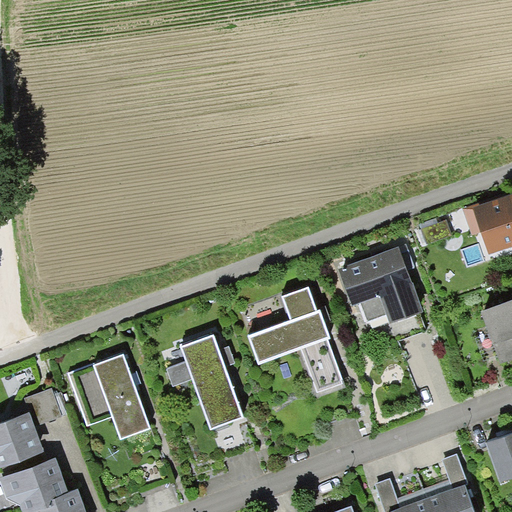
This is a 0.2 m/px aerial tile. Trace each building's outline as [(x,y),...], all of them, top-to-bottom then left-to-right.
[(511,193),(465,210),(475,240),(483,237),(489,254),(511,245),(511,193)] [(444,217),(417,226),(425,246),(451,237),(444,217)] [(409,243),(336,270),(349,307),(356,304),(363,324),(388,315),(391,323),(421,312),(407,274),(419,269),(409,243)] [(291,318),(245,335),(256,365),(299,349),(317,398),(345,388),(307,287),(283,296),(291,318)] [(511,307),(488,316),(504,357),(511,353),(511,307)] [(213,333),(179,345),(186,363),(166,370),(173,388),(191,381),(208,431),(242,419),(224,368),(234,364),(229,348),(219,351),(213,333)] [(125,355),(70,375),(89,424),(110,416),(120,440),(152,428),(125,355)] [(28,411),(0,421),(0,466),(47,449),(39,428),(67,418),(55,386),(23,398),(28,411)] [(511,431),(486,441),(500,481),(511,476),(511,431)] [(373,483),(384,511),(479,511),(458,453),(443,459),(451,480),(400,499),(392,476),(373,483)] [(56,454),(0,472),(0,482),(4,495),(17,499),(21,511),(89,511),(80,484),(67,489),(56,454)]
